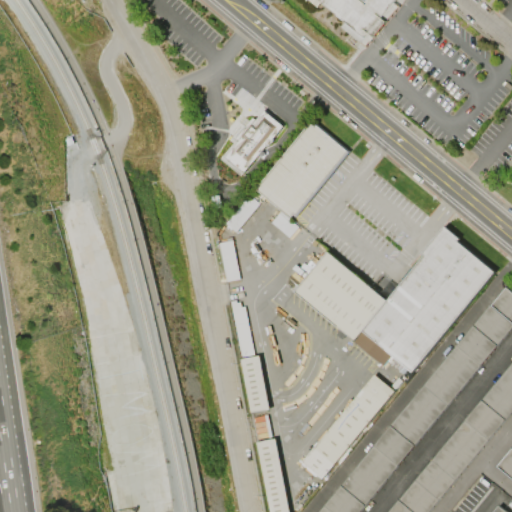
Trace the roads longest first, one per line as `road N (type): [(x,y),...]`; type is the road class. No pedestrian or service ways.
road 1 (residential): [(130,29),(169,107),(249,511)]
road 2 (tertiary): [(228,0),(511,234)]
